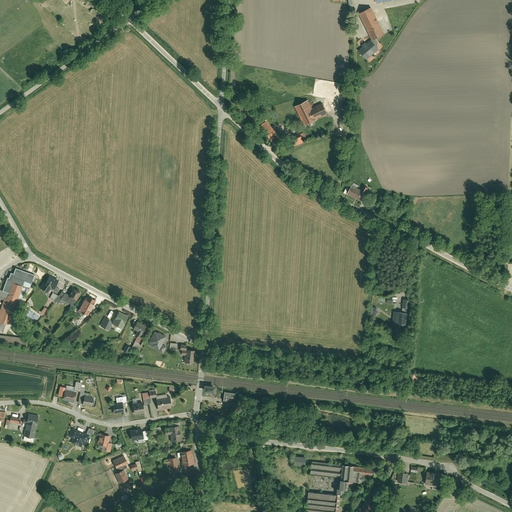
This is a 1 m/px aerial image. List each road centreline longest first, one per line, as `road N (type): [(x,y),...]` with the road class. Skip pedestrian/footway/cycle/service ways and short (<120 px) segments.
road 1 (residential): [(511,291),(307,184),(221,108)]
road 2 (unclassified): [(511,503),(438,461),(197,430)]
road 3 (residential): [(0,202),(31,256),(203,348)]
road 4 (unclassified): [(203,348),(221,108)]
road 5 (track): [(202,371),(411,397)]
road 6 (residential): [(196,416),(113,426),(39,402),(0,403)]
road 7 (track): [(339,201),(355,39)]
road 8 (residential): [(129,18),(0,113)]
road 9 (residential): [(221,108),(129,18)]
